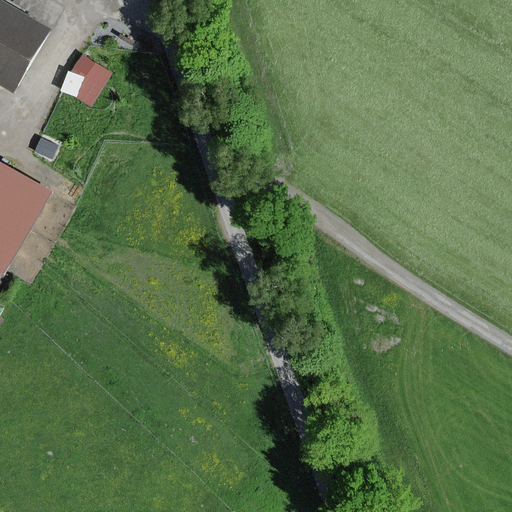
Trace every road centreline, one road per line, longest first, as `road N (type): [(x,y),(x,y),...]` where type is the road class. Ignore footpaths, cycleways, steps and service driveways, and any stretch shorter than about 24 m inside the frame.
road 1 (unclassified): [(158,0),(330,511)]
road 2 (track): [(227,209),(283,204),(511,345)]
